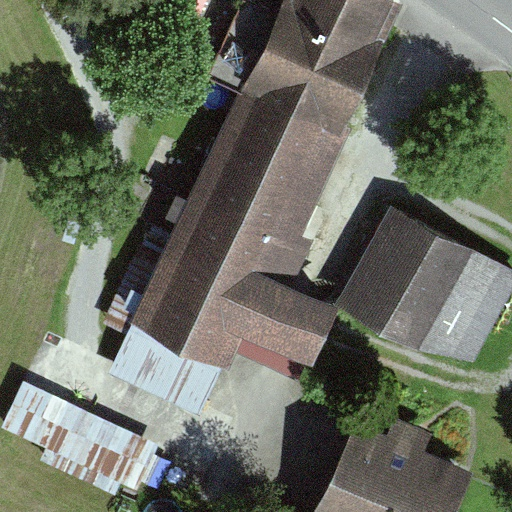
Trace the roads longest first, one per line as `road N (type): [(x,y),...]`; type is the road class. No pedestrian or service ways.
road 1 (track): [(86,316),(119,243),(119,154),(92,62),(55,0)]
road 2 (track): [(334,254),(463,0)]
road 3 (track): [(360,348),(452,380),(490,388),(511,383)]
road 4 (track): [(511,233),(383,157)]
